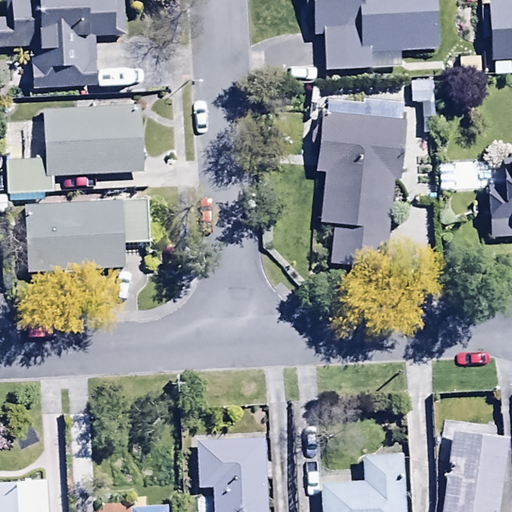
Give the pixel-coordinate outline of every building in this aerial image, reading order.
[(0,51),(27,50),(29,93),(95,90),(93,42),(124,40),(122,0),(35,0),(36,10),(30,10),(29,0),(4,0),(5,20),(0,20),(0,51)] [(321,39),(322,74),(398,72),(398,55),(435,54),(433,0),(302,0),(303,14),(309,14),(309,39),(321,39)] [(511,3),(485,4),(488,64),(511,63),(511,3)] [(409,83),(408,105),(431,105),(431,83),(409,83)] [(401,107),(324,102),(323,120),(317,120),(313,175),(322,175),(318,227),(331,228),(328,266),(383,270),(390,184),(395,184),(401,107)] [(52,196),(51,180),(139,177),(136,109),(41,114),(43,161),(4,163),(5,198),(52,196)] [(486,190),(488,241),(511,240),(511,162),(500,163),(501,189),(486,190)] [(23,207),(26,276),(122,273),(122,246),(148,246),(146,204),(23,207)] [(438,511),(495,511),(505,440),(449,432),(438,511)] [(264,511),(264,482),(268,482),(267,436),(194,438),(195,491),(209,491),(209,511),(264,511)] [(319,480),(319,511),(403,511),(401,456),(361,458),(361,483),(353,483),(353,479),(319,480)] [(45,511),(44,483),(0,485),(0,511),(45,511)]
